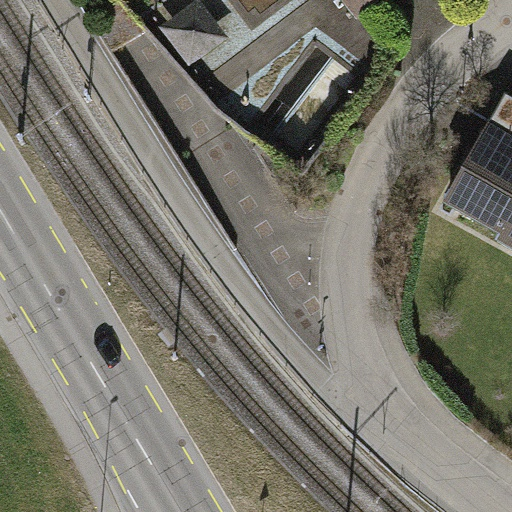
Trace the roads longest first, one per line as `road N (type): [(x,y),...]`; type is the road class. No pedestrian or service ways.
road 1 (secondary): [(0,210),(181,511)]
road 2 (residential): [(511,14),(409,109),(355,201),(344,266)]
road 3 (residential): [(344,266),(360,366),(398,435),(498,511)]
